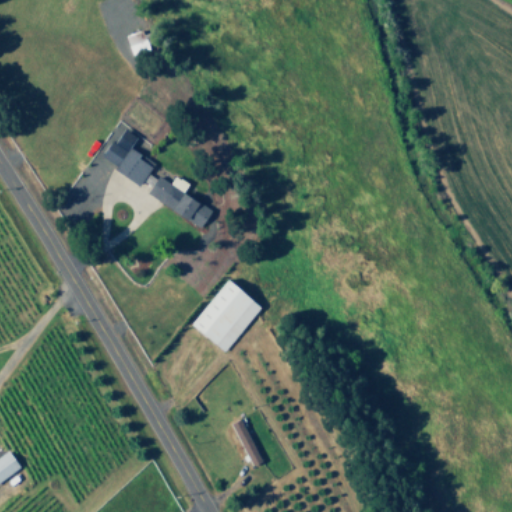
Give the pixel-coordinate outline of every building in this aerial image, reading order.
[(127,55),(145,51),(140,31),(123,34),(127,55)] [(136,186),(151,162),(127,147),(133,136),(118,127),(100,157),(113,165),(110,170),(136,186)] [(143,193),(195,228),(207,210),(180,192),(185,184),(172,175),(167,183),(155,175),(143,193)] [(221,352),(257,307),(223,279),(187,324),(221,352)] [(229,421),(246,465),(256,461),(239,417),(229,421)] [(0,478),(16,467),(4,450),(0,453),(0,478)]
